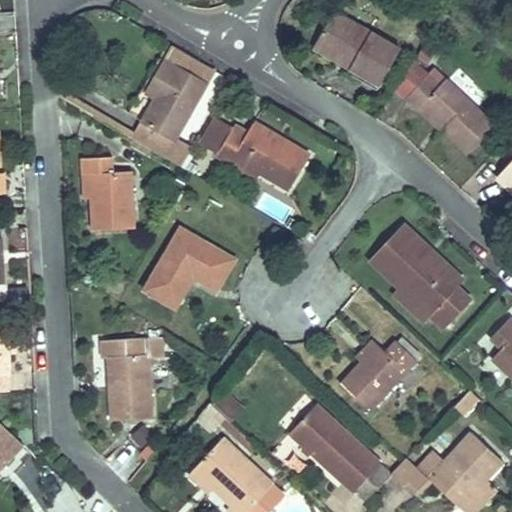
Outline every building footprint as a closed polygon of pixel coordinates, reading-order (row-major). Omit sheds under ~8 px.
[(334,0),(323,0),(309,26),(346,46),(342,52),(372,70),(376,64),(393,33),(334,0)] [(346,46),(309,26),(306,32),(342,52),(346,46)] [(121,123),(118,127),(171,157),(183,136),(164,123),(202,56),(159,32),(134,76),(144,81),(140,89),(121,123)] [(397,51),(381,79),(392,87),(412,63),(397,51)] [(419,54),(412,63),(425,73),(431,65),(419,54)] [(433,115),(459,136),(483,107),(431,65),(425,73),(412,63),(392,87),(404,98),(410,92),(436,113),(433,115)] [(144,81),(134,76),(130,84),(140,89),(144,81)] [(121,123),(57,86),(54,90),(118,127),(121,123)] [(410,92),(404,98),(430,118),(433,115),(436,113),(410,92)] [(220,148),(223,141),(251,156),(280,172),(298,138),(241,108),(237,117),(224,110),(207,142),(220,148)] [(223,141),(220,148),(247,163),(251,156),(223,141)] [(72,165),(81,164),(83,190),(86,220),(125,217),(120,160),(103,162),(102,146),(71,149),(72,165)] [(511,146),(491,169),(511,188),(511,146)] [(81,164),(72,165),(74,191),(83,190),(81,164)] [(425,310),(434,318),(460,291),(445,277),(441,282),(428,270),(439,259),(393,214),(360,248),(391,276),(425,310)] [(168,217),(132,281),(163,299),(182,266),(208,280),(225,250),(168,217)] [(293,234),(283,226),(275,236),(285,244),(293,234)] [(452,270),(439,259),(428,270),(441,282),(445,277),(452,270)] [(425,310),(391,276),(381,286),(417,318),(425,310)] [(495,342),(484,352),(511,380),(511,335),(507,331),(511,326),(499,313),(483,330),(495,342)] [(149,408),(144,329),(97,332),(98,350),(104,350),(108,410),(149,408)] [(342,347),(348,354),(366,337),(359,330),(342,347)] [(348,354),(329,374),(357,401),(405,352),(384,332),(372,343),(366,337),(348,354)] [(464,417),(479,401),(468,391),(453,407),(464,417)] [(309,397),(281,425),(342,487),(370,459),(309,397)] [(212,411),(230,425),(240,412),(223,398),(212,411)] [(230,425),(212,411),(200,426),(210,434),(216,426),(233,439),(239,432),(230,425)] [(0,418),(0,462),(22,437),(0,418)] [(416,476),(422,470),(452,499),(473,477),(491,458),(459,426),(432,454),(423,445),(406,462),(396,452),(391,457),(380,469),(390,479),(395,474),(407,486),(416,476)] [(221,440),(192,473),(214,492),(232,508),(228,511),(252,511),(275,487),(221,440)] [(370,459),(342,487),(358,502),(357,493),(380,469),(370,459)] [(422,470),(416,476),(453,511),(464,511),(486,489),(473,477),(452,499),(422,470)] [(214,492),(192,473),(184,482),(206,501),(214,492)] [(272,511),(286,497),(275,487),(252,511),(272,511)] [(83,511),(73,492),(37,511),(83,511)]
